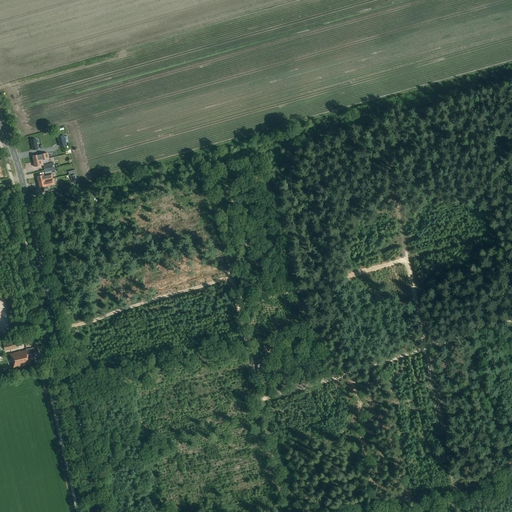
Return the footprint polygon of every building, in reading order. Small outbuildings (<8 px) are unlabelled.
[(64,135),(57,137),(60,147),(66,146),(64,135)] [(34,162),(42,160),(49,158),(48,153),(33,157),(34,162)] [(38,182),(53,179),(52,174),(37,177),(38,182)] [(53,179),(38,182),(40,188),(54,184),(53,179)] [(2,342),(4,350),(5,351),(18,348),(16,338),(2,342)] [(29,358),(38,356),(36,347),(26,350),(10,354),(14,369),(30,364),(29,358)]
